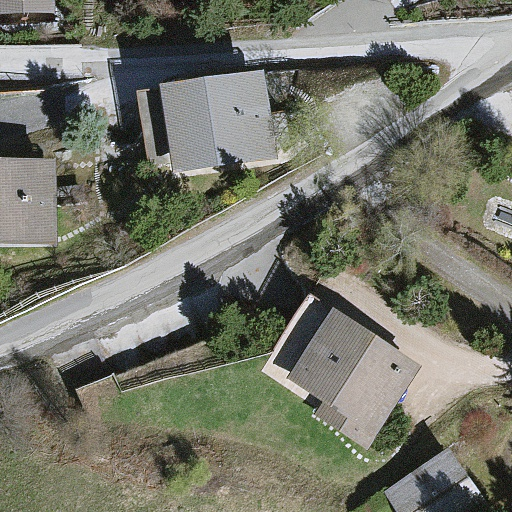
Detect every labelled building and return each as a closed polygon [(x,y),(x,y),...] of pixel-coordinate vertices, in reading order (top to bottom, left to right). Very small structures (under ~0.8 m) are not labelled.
[(55,0),(0,0),(0,11),(56,10),(55,0)] [(276,79),(164,94),(176,181),(288,166),(276,79)] [(58,172),(0,171),(0,255),(57,256),(58,172)] [(263,370),(285,382),(327,307),(306,295),(263,370)] [(423,379),(333,321),(288,391),(321,413),(318,426),(370,460),(423,379)] [(481,511),(453,465),(387,504),(392,511),(481,511)]
